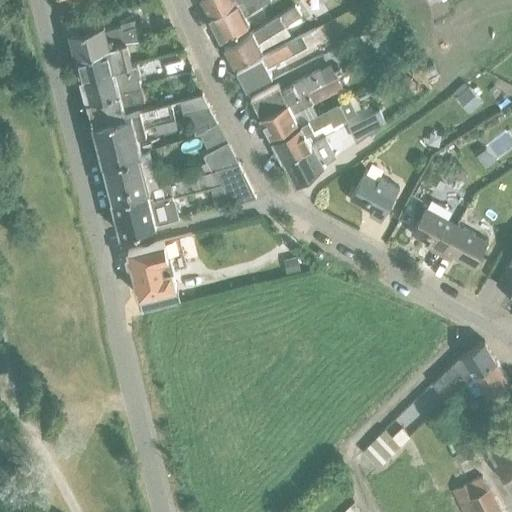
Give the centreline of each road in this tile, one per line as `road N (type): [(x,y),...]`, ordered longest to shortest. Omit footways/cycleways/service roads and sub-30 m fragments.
road 1 (residential): [(511,342),(399,278),(376,253),(274,201)]
road 2 (residential): [(163,511),(117,336),(102,242)]
road 3 (residential): [(102,242),(42,0)]
road 4 (residential): [(274,201),(177,0)]
road 5 (residential): [(274,201),(102,242)]
